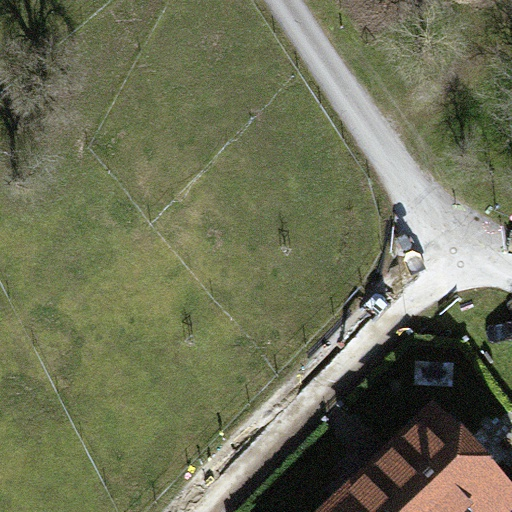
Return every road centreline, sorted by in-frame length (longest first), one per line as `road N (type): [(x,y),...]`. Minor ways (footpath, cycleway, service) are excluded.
road 1 (residential): [(188,511),(460,235)]
road 2 (residential): [(284,0),(460,235)]
